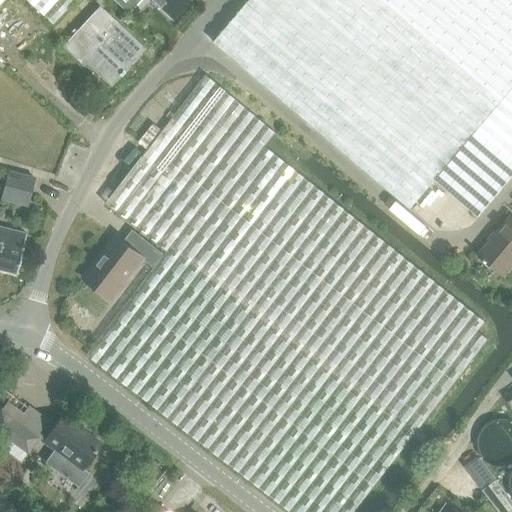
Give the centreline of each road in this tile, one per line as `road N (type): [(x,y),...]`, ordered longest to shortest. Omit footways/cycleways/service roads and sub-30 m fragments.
road 1 (unclassified): [(23,335),(99,141),(225,0)]
road 2 (unclassified): [(263,511),(23,335)]
